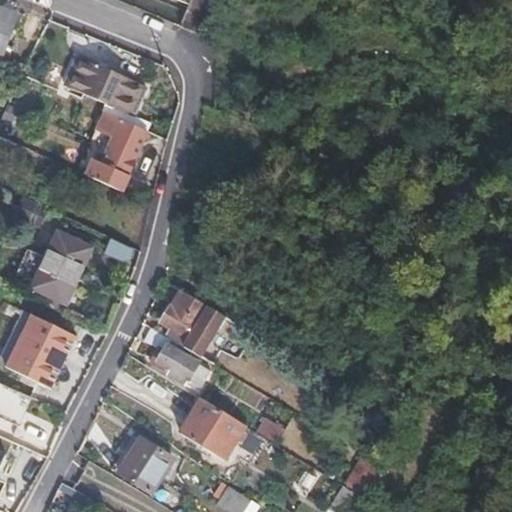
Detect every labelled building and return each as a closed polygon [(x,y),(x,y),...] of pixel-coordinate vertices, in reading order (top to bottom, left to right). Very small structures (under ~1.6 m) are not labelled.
[(17,16),(0,9),(0,57),(1,57),(17,16)] [(62,84),(132,115),(144,87),(95,64),(94,66),(75,56),(62,84)] [(115,138),(108,150),(135,162),(150,131),(106,112),(96,130),(115,138)] [(122,189),(135,162),(108,150),(102,162),(92,157),(85,173),(122,189)] [(10,212),(36,227),(46,209),(21,194),(10,212)] [(70,276),(77,279),(91,247),(58,233),(33,288),(57,300),(70,276)] [(124,262),(130,247),(107,238),(101,253),(124,262)] [(187,341),(185,346),(201,355),(225,315),(183,290),(165,322),(180,331),(177,336),(187,341)] [(32,318),(23,313),(0,362),(0,366),(8,370),(32,318)] [(77,338),(32,318),(8,370),(53,391),(77,338)] [(188,382),(198,362),(169,347),(165,355),(160,352),(154,363),(188,382)] [(177,421),(188,398),(148,379),(138,402),(177,421)] [(0,382),(0,435),(15,442),(22,428),(41,436),(54,405),(0,382)] [(227,459),(247,424),(203,398),(181,432),(227,459)] [(143,439),(119,476),(151,495),(173,460),(143,439)] [(371,479),(375,467),(357,460),(352,471),(371,479)] [(231,488),(221,503),(233,511),(257,511),(260,508),(231,488)]
